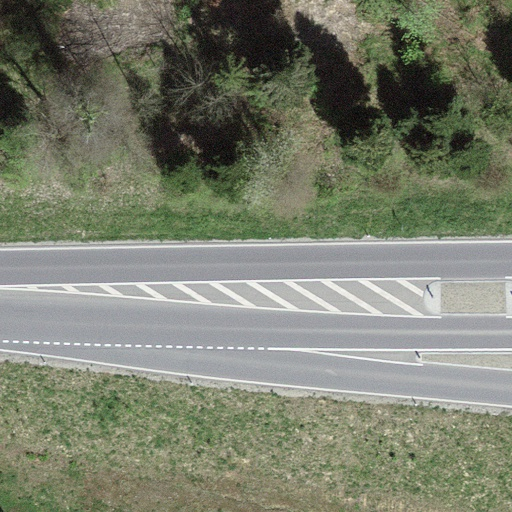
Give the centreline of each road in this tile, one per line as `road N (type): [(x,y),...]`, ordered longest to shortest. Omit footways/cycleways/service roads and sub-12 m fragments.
road 1 (secondary): [(511,261),(0,279)]
road 2 (tertiary): [(80,322),(268,362),(511,388)]
road 3 (secondary): [(80,322),(511,332)]
